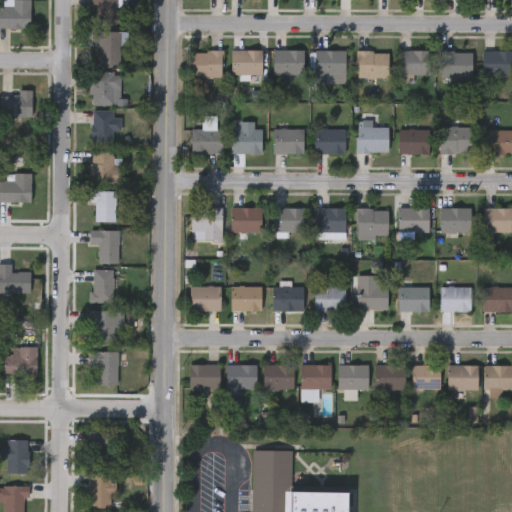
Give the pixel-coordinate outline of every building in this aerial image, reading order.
[(0,8),(3,8),(3,0),(30,0),(29,29),(0,28),(0,8)] [(117,0),(117,24),(95,24),(95,0),(117,0)] [(96,48),(90,48),(91,32),(120,32),(120,65),(96,65),(96,48)] [(230,75),(230,50),(260,50),(260,75),(230,75)] [(222,78),(190,78),(190,51),(222,51),(222,78)] [(272,76),(272,51),(302,51),(302,76),(272,76)] [(343,84),(314,84),(314,51),(343,51),(343,84)] [(355,78),(355,51),(387,51),(387,78),(355,78)] [(428,75),(397,75),(397,51),(428,51),(428,75)] [(480,51),(511,51),(511,76),(480,76),(480,51)] [(470,78),(439,78),(439,52),(470,52),(470,78)] [(91,105),(91,72),(117,72),(117,105),(91,105)] [(0,117),(0,96),(17,96),(17,90),(31,90),(31,117),(0,117)] [(119,111),(119,144),(91,144),(91,111),(119,111)] [(387,153),(355,153),(355,120),(371,120),(371,127),(387,127),(387,153)] [(260,129),(259,153),(230,153),(230,122),(252,122),(252,129),(260,129)] [(470,126),(470,154),(439,154),(439,126),(470,126)] [(220,154),(190,154),(190,129),(220,129),(220,154)] [(303,129),(303,153),(272,153),(272,129),(303,129)] [(343,129),(343,154),(313,154),(313,129),(343,129)] [(427,154),(398,154),(398,129),(427,129),(427,154)] [(481,130),(511,130),(511,153),(481,153),(481,130)] [(120,184),(91,184),(91,150),(113,150),(113,162),(120,162),(120,184)] [(0,182),(13,182),(13,174),(30,174),(31,202),(0,203),(0,182)] [(114,222),(94,222),(94,203),(89,203),(89,191),(114,191),(114,222)] [(220,208),(220,238),(203,238),(203,232),(190,232),(190,208),(220,208)] [(260,233),(231,233),(231,208),(260,208),(260,233)] [(302,208),(301,232),(271,232),(271,208),(302,208)] [(313,208),(343,208),(343,233),(313,233),(313,208)] [(427,233),(396,233),(396,208),(427,208),(427,233)] [(469,208),(469,233),(439,233),(439,208),(469,208)] [(510,208),(510,233),(482,233),(482,208),(510,208)] [(355,239),(355,209),(386,209),(386,239),(355,239)] [(89,246),(89,231),(118,231),(118,263),(97,263),(97,246),(89,246)] [(29,294),(0,294),(0,265),(12,265),(12,271),(29,271),(29,294)] [(113,304),(90,304),(90,270),(113,270),(113,304)] [(370,279),(370,285),(386,285),(386,310),(355,310),(355,279),(370,279)] [(219,287),(219,311),(188,311),(188,287),(219,287)] [(259,312),(230,312),(230,287),(259,287),(259,312)] [(301,312),(271,312),(271,287),(301,287),(301,312)] [(313,311),(313,287),(343,287),(343,311),(313,311)] [(396,312),(396,288),(427,288),(427,312),(396,312)] [(439,311),(439,288),(469,288),(469,311),(439,311)] [(480,312),(480,288),(510,288),(510,312),(480,312)] [(113,342),(91,342),(91,311),(122,311),(122,329),(113,329),(113,342)] [(36,348),(36,377),(3,377),(3,356),(12,356),(12,348),(36,348)] [(97,368),(89,368),(89,352),(117,352),(117,385),(97,385),(97,368)] [(187,390),(187,365),(218,365),(218,390),(187,390)] [(255,390),(225,390),(225,365),(255,365),(255,390)] [(299,390),(299,365),(329,365),(329,390),(299,390)] [(262,366),(292,366),(292,390),(262,390),(262,366)] [(336,390),(336,366),(366,366),(366,390),(336,390)] [(403,366),(403,390),(373,390),(373,366),(403,366)] [(438,390),(410,390),(410,366),(438,366),(438,390)] [(477,390),(446,390),(446,366),(477,366),(477,390)] [(511,366),(511,390),(500,390),(500,397),(484,397),(484,366),(511,366)] [(90,465),(91,433),(119,433),(119,465),(90,465)] [(27,475),(6,475),(6,440),(27,440),(27,475)] [(249,511),(251,451),(290,452),(289,492),(347,493),(346,511),(249,511)] [(113,494),(111,494),(111,509),(88,509),(88,475),(113,475),(113,494)] [(24,511),(0,511),(0,487),(24,487),(24,511)]
